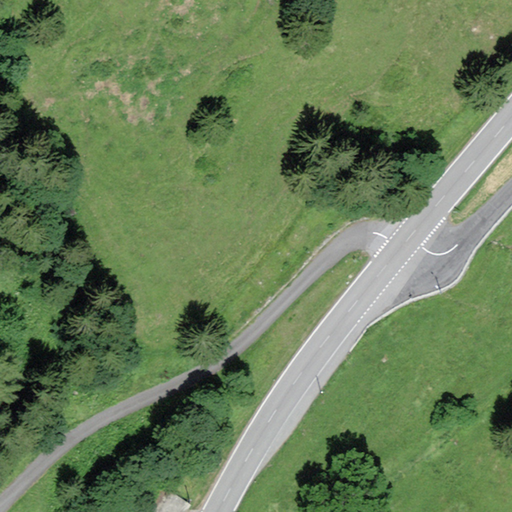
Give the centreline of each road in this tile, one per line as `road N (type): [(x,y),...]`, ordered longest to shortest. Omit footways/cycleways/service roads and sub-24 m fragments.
road 1 (unclassified): [(0,504),(78,433),(226,355),(351,237),(379,231),(398,248)]
road 2 (primary): [(217,511),(319,345),(398,248)]
road 3 (primary): [(398,248),(511,114)]
road 4 (unclassified): [(398,248),(458,241),(511,190)]
